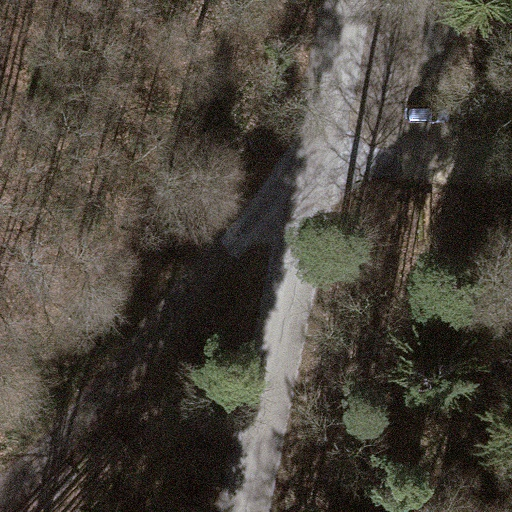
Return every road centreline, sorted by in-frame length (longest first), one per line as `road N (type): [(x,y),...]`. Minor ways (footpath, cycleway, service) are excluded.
road 1 (track): [(2,500),(95,421),(355,124),(511,136)]
road 2 (tertiary): [(371,0),(281,511)]
